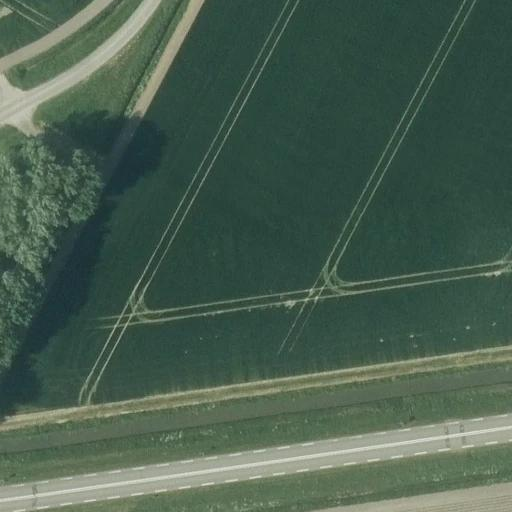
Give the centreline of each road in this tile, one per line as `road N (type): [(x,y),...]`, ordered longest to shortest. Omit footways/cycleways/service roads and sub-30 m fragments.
road 1 (primary): [(511,425),(0,500)]
road 2 (unclassified): [(0,117),(92,71),(134,30),(150,0)]
